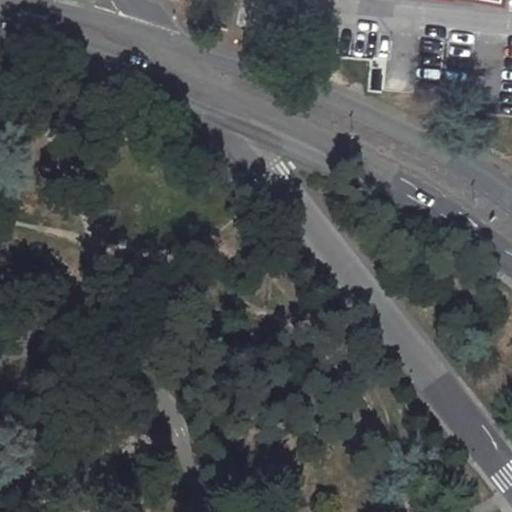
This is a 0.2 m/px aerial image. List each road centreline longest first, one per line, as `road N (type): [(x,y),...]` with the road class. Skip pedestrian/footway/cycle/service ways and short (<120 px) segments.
road 1 (secondary): [(511,195),(387,121),(165,41)]
road 2 (secondary): [(202,87),(376,164),(511,259)]
road 3 (secondary): [(0,20),(202,87)]
road 4 (track): [(180,430),(53,511)]
road 5 (secondary): [(165,41),(30,0)]
